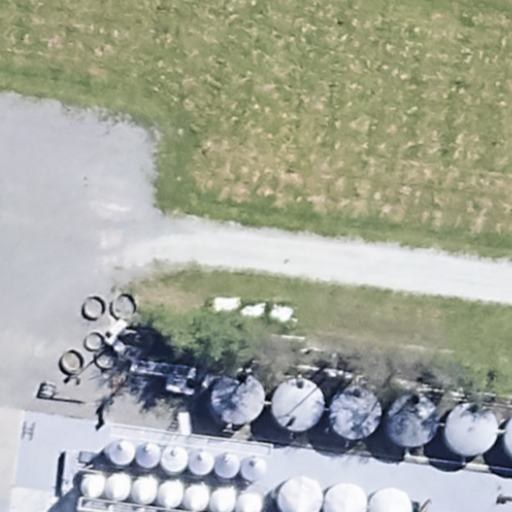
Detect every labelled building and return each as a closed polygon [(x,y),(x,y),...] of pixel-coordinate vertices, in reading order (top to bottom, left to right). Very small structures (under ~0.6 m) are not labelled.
[(240,425),(249,423),(256,418),(262,411),(265,403),(265,395),(262,386),(257,380),(250,375),(242,372),(233,372),(225,375),(219,381),(214,388),(212,397),(213,406),(216,414),(223,420),(231,424),(240,425)] [(299,432),(308,430),(316,425),(321,418),(324,410),(324,401),(321,393),(316,386),(309,381),(301,379),(293,379),(285,382),(278,387),(273,394),(271,403),(272,412),(276,420),(282,427),(290,431),(299,432)] [(357,440),(365,438),(373,433),(379,426),(382,418),(382,409),(379,401),(374,394),(367,389),(359,387),(350,387),(342,390),(335,395),(331,402),(328,411),(329,420),(333,428),(339,435),(348,439),(357,440)] [(414,446),(423,444),(431,439),(436,432),(439,424),(439,415),(436,407),(431,400),(424,395),(416,393),(408,393),(400,396),(393,401),(388,408),(386,417),(387,426),(391,434),(397,441),(405,445),(414,446)] [(473,456),(481,454),(489,450),(495,442),(497,434),(498,426),(495,418),(490,411),(483,406),(475,403),(466,404),(458,407),(451,412),(447,419),(444,428),(445,437),(449,445),(455,451),(464,455),(473,456)] [(123,464),(127,463),(130,461),(133,458),(134,455),(134,451),(133,447),(131,444),(128,442),(124,441),(120,441),(117,443),(114,445),(112,448),(111,452),(111,456),(113,459),(116,462),(119,464),(123,464)] [(149,468),(153,467),(156,465),(159,462),(160,458),(160,455),(159,451),(156,448),(153,446),(150,445),(146,445),(143,446),(140,448),(138,452),(137,455),(137,459),(139,463),(142,466),(145,467),(149,468)] [(175,470),(179,469),(182,467),(184,464),(186,461),(186,457),(185,453),(182,450),(179,448),(176,447),(172,447),(169,449),(166,451),(164,454),(163,458),(163,462),(165,465),(167,468),(171,470),(175,470)] [(202,474),(205,473),(209,471),(211,468),(212,464),(212,461),(211,457),(209,454),(206,452),(203,451),(199,451),(195,452),(192,455),(190,458),(189,462),(190,465),(192,469),(194,472),(198,474),(202,474)] [(228,478),(231,477),(235,475),(237,471),(238,468),(238,464),(237,461),(235,458),(232,456),(228,455),(225,455),(221,456),(218,458),(216,461),(215,465),(216,469),(217,473),(220,475),(224,477),(228,478)] [(254,480),(257,479),(261,477),(263,474),(264,470),(264,467),(263,463),(261,460),(258,458),(254,457),(251,457),(247,458),(244,461),(242,464),(241,468),(242,472),(243,475),(246,478),(250,480),(254,480)] [(94,496),(97,495),(101,493),(103,489),(104,486),(104,482),(103,479),(101,476),(98,474),(94,473),(91,473),(87,474),(84,476),(82,479),(81,483),(82,487),(83,491),(86,493),(90,495),(94,496)] [(119,499),(123,498),(126,496),(129,492),(130,489),(130,485),(129,482),(127,479),(124,477),(120,476),(116,476),(113,477),(110,479),(108,482),(107,486),(107,490),(109,494),(112,496),(115,498),(119,499)] [(318,511),(319,510),(322,504),(322,497),(320,490),(315,484),(310,480),(303,478),(296,478),(289,481),(283,485),(279,491),(278,498),(278,506),(281,511),(318,511)] [(145,502),(149,501),(152,499),(154,496),(156,492),(156,489),(155,485),(152,482),(149,480),(146,479),(142,479),(139,480),(136,482),(134,486),(133,489),(133,493),(135,497),(137,500),(141,501),(145,502)] [(172,505),(175,504),(179,502),(181,499),(182,495),(182,492),(181,488),(179,485),(176,483),(172,482),(169,482),(165,483),(162,486),(160,489),(159,492),(160,496),(161,500),(164,503),(168,504),(172,505)] [(366,511),(367,509),(368,502),(365,495),(361,490),(355,486),(348,483),(341,484),(335,486),(329,491),(325,496),(323,504),(324,511),(366,511)] [(198,508),(202,507),(205,505),(207,502),(209,499),(209,495),(207,492),(205,489),(202,486),(199,485),(195,485),(191,487),(188,489),(186,492),(186,496),(186,500),(188,503),(190,506),(194,508),(198,508)] [(412,511),(413,507),(410,500),(406,494),(400,490),(393,488),(386,488),(380,491),(374,495),(370,501),(368,508),(368,511),(412,511)] [(223,511),(227,511),(231,509),(233,505),(234,502),(234,498),(233,495),(231,492),(228,490),(224,489),(221,489),(217,490),(214,492),(212,495),(211,499),(212,503),(213,507),(216,509),(220,511),(223,511)] [(256,511),(257,511),(260,509),(261,505),(261,501),(260,498),(258,495),(255,493),(251,492),(247,492),(244,493),(241,495),(239,498),(238,502),(238,506),(240,510),(242,511),(256,511)]
